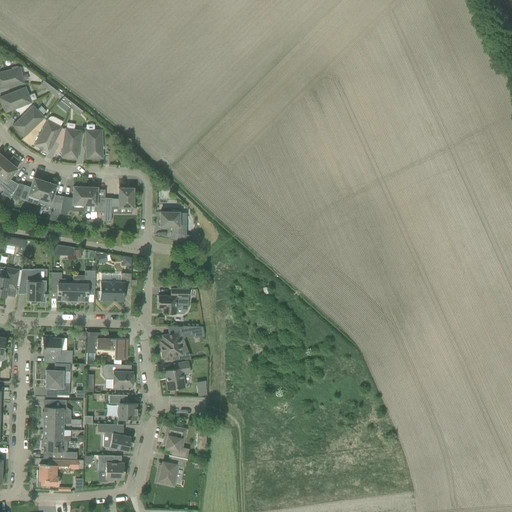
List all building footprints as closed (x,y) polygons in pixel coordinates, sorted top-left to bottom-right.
[(0,89),(23,83),(19,68),(0,72),(0,89)] [(40,85),(46,90),(49,86),(43,81),(40,85)] [(53,95),(56,91),(49,86),(46,90),(53,95)] [(25,88),(0,97),(0,100),(5,113),(31,103),(25,88)] [(62,95),(56,91),(53,95),(59,99),(62,95)] [(67,106),(70,102),(64,97),(60,101),(67,106)] [(67,106),(73,111),(76,107),(70,102),(67,106)] [(33,106),(12,126),(23,138),(44,118),(33,106)] [(76,107),(73,111),(79,116),(82,112),(76,107)] [(47,121),(34,145),(48,153),(61,128),(60,127),(62,122),(53,117),(51,117),(49,117),(48,119),(47,121)] [(65,129),(61,157),(77,159),(81,131),(65,129)] [(101,130),(85,131),(86,159),(102,159),(101,130)] [(0,170),(0,188),(3,191),(1,194),(10,199),(18,185),(10,180),(8,184),(5,183),(17,169),(7,161),(0,170)] [(39,199),(45,182),(33,178),(30,187),(24,185),(19,199),(26,201),(26,202),(37,205),(38,203),(39,199)] [(53,213),(60,214),(60,209),(63,197),(53,195),(56,186),(45,182),(39,199),(38,203),(54,208),(53,213)] [(60,209),(60,214),(67,215),(68,211),(72,211),(84,211),(84,205),(85,187),(73,187),(72,198),(63,197),(60,209)] [(84,205),(84,211),(104,212),(104,198),(96,198),(97,188),(85,187),(84,205)] [(112,198),(104,198),(104,212),(103,221),(111,221),(111,207),(118,207),(118,208),(133,208),(133,206),(135,206),(135,200),(133,200),(133,188),(118,188),(118,199),(112,199),(112,198)] [(159,212),(159,227),(171,227),(171,233),(170,233),(169,240),(183,242),(191,243),(192,236),(186,235),(186,227),(179,227),(179,212),(178,212),(178,211),(171,211),(171,212),(159,212)] [(11,236),(9,242),(23,248),(25,241),(11,236)] [(62,247),(62,256),(73,256),(73,248),(62,247)] [(105,254),(97,256),(99,264),(107,262),(105,254)] [(131,258),(123,256),(122,266),(131,267),(131,258)] [(0,296),(5,297),(7,287),(16,288),(19,270),(4,268),(0,267),(0,296)] [(18,285),(25,285),(24,294),(26,294),(26,300),(30,300),(30,304),(36,304),(36,301),(44,301),(44,296),(45,296),(45,294),(44,294),(45,270),(21,269),(18,285)] [(72,284),(72,302),(74,302),(75,303),(79,303),(80,302),(87,302),(87,291),(93,292),(94,292),(94,282),(95,274),(95,270),(84,270),(84,274),(84,280),(80,280),(80,284),(72,284)] [(57,301),(64,301),(65,302),(69,303),(70,302),(72,302),(72,284),(65,284),(65,279),(61,279),(61,273),(51,273),(50,281),(50,291),(51,291),(51,290),(57,291),(57,301)] [(109,301),(123,301),(124,289),(130,289),(131,274),(121,274),(121,282),(100,282),(100,290),(99,300),(101,300),(101,303),(109,303),(109,301)] [(188,304),(188,289),(170,288),(170,296),(158,296),(157,309),(162,309),(162,314),(175,314),(175,307),(179,307),(183,304),(188,304)] [(194,338),(204,337),(202,327),(182,326),(183,335),(188,334),(189,337),(193,336),(194,338)] [(87,332),(86,364),(94,364),(94,352),(95,352),(95,349),(96,349),(114,350),(114,359),(116,359),(126,360),(127,339),(102,339),(102,333),(96,332),(87,332)] [(162,341),(159,341),(160,345),(162,358),(172,356),(173,362),(183,361),(182,355),(178,333),(171,334),(161,336),(162,341)] [(42,338),(42,355),(55,355),(55,363),(54,363),(70,364),(72,364),(72,361),(72,351),(66,351),(66,339),(60,339),(52,338),(52,336),(44,336),(44,338),(42,338)] [(164,371),(167,391),(169,390),(169,392),(174,391),(174,390),(184,388),(183,378),(182,374),(190,373),(188,362),(173,364),(174,369),(164,371)] [(62,384),(62,372),(69,372),(70,364),(54,363),(54,371),(45,370),(45,388),(56,388),(56,395),(66,396),(69,396),(69,384),(62,384)] [(102,365),(101,376),(105,379),(110,379),(112,379),(112,389),(125,389),(125,387),(132,387),(132,385),(134,385),(134,379),(132,379),(133,372),(130,372),(120,372),(120,365),(106,365),(102,365)] [(206,381),(196,383),(199,396),(206,395),(206,381)] [(116,404),(116,420),(136,420),(136,404),(126,403),(127,395),(109,395),(108,403),(116,404)] [(42,412),(42,419),(43,419),(67,419),(68,419),(70,419),(71,411),(66,408),(66,401),(63,401),(46,400),(46,408),(44,407),(43,412),(42,412)] [(43,430),(63,430),(63,424),(70,424),(70,419),(68,419),(67,419),(42,419),(43,419),(43,430)] [(116,448),(117,449),(127,451),(130,437),(121,435),(121,432),(123,432),(123,425),(97,424),(97,432),(112,432),(108,448),(108,450),(115,450),(116,448)] [(168,455),(168,456),(187,460),(187,459),(186,459),(188,449),(181,448),(183,438),(180,437),(182,430),(167,426),(163,445),(165,446),(165,449),(172,450),(171,456),(168,455)] [(43,430),(43,440),(67,441),(67,442),(70,442),(70,437),(62,436),(63,430),(43,430)] [(196,451),(205,451),(206,431),(197,431),(196,451)] [(41,440),(41,447),(42,447),(42,452),(51,452),(51,459),(64,460),(64,454),(67,452),(67,445),(67,442),(67,441),(43,440),(41,440)] [(105,479),(123,480),(123,463),(113,463),(114,456),(98,456),(97,471),(105,471),(105,479)] [(187,460),(168,456),(171,456),(169,464),(162,462),(161,465),(159,464),(155,480),(160,481),(159,483),(168,485),(169,483),(173,484),(177,466),(184,468),(186,460),(187,460)] [(37,470),(37,478),(38,478),(38,487),(45,487),(45,485),(58,485),(58,477),(56,477),(56,469),(78,469),(78,467),(78,460),(75,460),(64,460),(51,459),(48,459),(48,465),(39,465),(38,470),(37,470)] [(75,479),(74,491),(82,490),(82,479),(75,479)]
